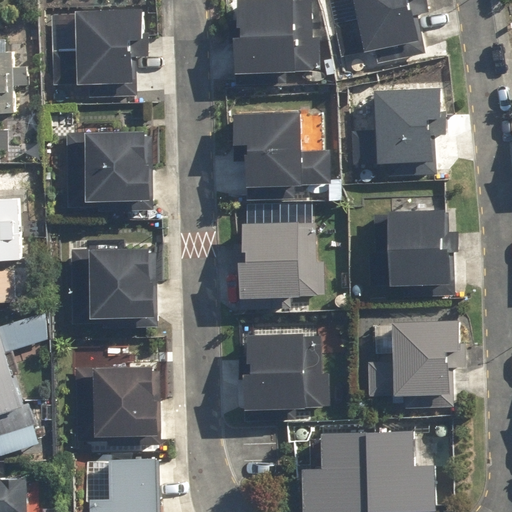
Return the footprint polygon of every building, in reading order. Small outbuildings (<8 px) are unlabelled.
[(244,0),(245,17),(237,17),(237,38),(242,38),(243,66),(328,63),(327,34),(321,34),(319,0),(244,0)] [(365,0),(369,16),(337,23),(345,57),(374,50),(374,48),(434,34),(426,0),(365,0)] [(158,4),(90,6),(92,49),(61,50),(62,83),(95,82),(95,79),(152,77),(150,33),(159,32),(158,4)] [(15,37),(0,37),(0,111),(26,111),(26,82),(37,82),(37,64),(26,64),(25,47),(15,48),(15,37)] [(456,80),(385,86),(389,127),(355,130),(358,162),(391,160),(390,157),(449,152),(446,113),(458,112),(456,80)] [(315,104),(248,105),(248,132),(242,132),(242,156),(260,156),(261,178),(319,176),(319,180),(339,180),(338,147),(316,147),(315,104)] [(152,145),(63,151),(68,224),(96,221),(95,216),(161,211),(162,195),(159,178),(154,178),(152,145)] [(0,190),(0,257),(33,256),(29,195),(11,192),(0,194),(0,190)] [(393,195),(393,215),(433,216),(434,196),(393,195)] [(315,214),(255,215),(256,289),(306,288),(306,292),(332,291),(332,258),(324,258),(323,219),(315,219),(315,214)] [(393,215),(381,215),(379,292),(444,294),(445,256),(435,256),(436,217),(433,216),(393,215)] [(150,255),(88,258),(89,263),(63,264),(67,336),(94,335),(93,327),(159,324),(160,303),(157,287),(152,287),(152,282),(154,281),(153,268),(150,255)] [(24,269),(0,269),(0,301),(25,300),(24,269)] [(475,312),(407,313),(408,356),(377,357),(378,391),(409,391),(409,387),(466,385),(465,341),(477,340),(475,312)] [(12,320),(0,324),(0,432),(1,435),(3,434),(9,452),(47,439),(40,420),(44,419),(39,398),(38,398),(12,320)] [(319,327),(259,328),(261,401),(303,400),(303,403),(338,403),(337,370),(330,371),(329,332),(319,332),(319,327)] [(152,366),(88,369),(88,374),(61,375),(65,449),(94,447),(93,437),(162,433),(159,398),(152,398),(152,392),(153,392),(152,366)] [(337,460),(316,461),(318,505),(448,502),(447,458),(428,458),(427,423),(336,425),(337,460)] [(174,511),(173,450),(122,452),(123,491),(104,492),(104,511),(174,511)] [(0,511),(42,511),(41,469),(0,470),(0,511)]
